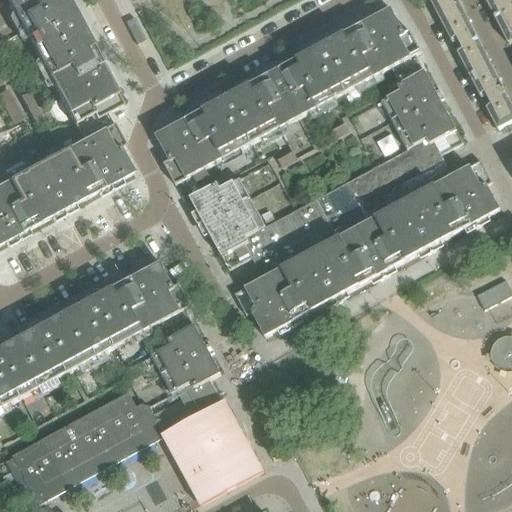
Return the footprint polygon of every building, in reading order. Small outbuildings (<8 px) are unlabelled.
[(65,0),(5,0),(24,34),(48,21),(45,16),(67,3),(65,0)] [(462,11),(456,0),(429,0),(441,22),(462,11)] [(511,10),(511,6),(508,0),(485,0),(495,19),(511,10)] [(82,31),(86,29),(81,20),(77,22),(67,3),(45,16),(48,21),(24,34),(43,69),(67,57),(70,62),(92,50),(82,31)] [(511,44),(511,10),(495,19),(508,46),(509,47),(510,46),(509,46),(511,44)] [(477,39),(462,11),(441,22),(453,46),(458,44),(460,47),(477,39)] [(405,37),(391,12),(372,23),(370,19),(361,24),(363,27),(344,38),(357,63),(353,65),(364,86),(384,75),(422,55),(410,34),(405,37)] [(357,63),(344,38),(325,48),(323,44),(314,49),(316,53),(298,62),(312,88),(317,85),(328,105),(364,86),(353,65),(357,63)] [(490,66),(477,39),(460,47),(461,50),(457,53),(469,77),(490,66)] [(107,77),(111,75),(106,66),(102,68),(92,50),(70,62),(67,57),(43,69),(81,139),(105,127),(101,120),(123,108),(107,77)] [(312,88),(298,62),(279,73),(277,69),(267,74),(269,78),(250,89),(263,114),(258,117),(269,138),(328,105),(317,85),(312,88)] [(401,94),(381,105),(382,106),(390,121),(392,125),(408,154),(427,143),(430,148),(457,134),(457,133),(440,104),(444,102),(444,101),(440,93),(439,93),(436,95),(425,75),(418,62),(394,75),(401,88),(398,89),(401,94)] [(504,94),(490,66),(469,77),(482,101),(487,99),(489,102),(504,94)] [(0,88),(10,83),(2,68),(0,69),(0,88)] [(263,114),(250,89),(231,99),(229,95),(220,100),(223,104),(204,114),(217,139),(222,136),(234,157),(269,138),(258,117),(263,114)] [(15,108),(6,93),(0,96),(0,101),(6,113),(15,108)] [(511,125),(511,108),(504,94),(489,102),(491,106),(486,108),(498,132),(511,125)] [(36,111),(28,96),(20,100),(28,115),(36,111)] [(22,122),(15,108),(6,113),(14,127),(22,122)] [(43,125),(36,111),(28,115),(36,129),(43,125)] [(217,139),(204,114),(185,124),(183,120),(174,125),(176,129),(156,139),(170,164),(165,167),(176,188),(234,157),(222,136),(217,139)] [(113,187),(121,183),(133,177),(120,152),(125,149),(113,128),(56,160),(67,181),(72,178),(85,203),(105,192),(107,196),(116,191),(113,187)] [(334,143),(348,135),(345,128),(330,136),(334,143)] [(457,134),(430,148),(437,161),(441,158),(464,146),(457,134)] [(267,231),(247,242),(250,246),(257,259),(252,261),(254,266),(261,278),(263,282),(265,281),(282,272),(286,270),(311,256),(340,240),(358,231),(375,221),(405,205),(434,189),(451,180),(453,179),(450,175),(444,163),(441,158),(437,161),(430,148),(427,143),(408,154),(374,172),(297,214),(267,231)] [(298,164),(297,163),(293,155),(278,163),(283,172),(298,164)] [(67,212),(74,209),(85,203),(72,178),(67,181),(56,160),(20,179),(31,200),(25,203),(38,228),(58,217),(60,221),(69,216),(67,212)] [(451,180),(434,189),(446,211),(439,214),(453,239),(472,229),(474,233),(483,228),(483,227),(481,224),(501,213),(487,189),(492,186),(481,164),(470,170),(453,179),(451,180)] [(209,177),(185,190),(191,201),(202,222),(198,223),(198,224),(202,233),(206,230),(208,232),(211,239),(223,261),(250,246),(247,242),(267,231),(266,230),(250,201),(248,197),(240,183),(240,182),(221,192),(218,187),(215,188),(209,177)] [(21,238),(28,234),(38,228),(25,203),(31,200),(20,179),(0,189),(0,248),(12,243),(14,246),(23,242),(21,238)] [(405,205),(375,221),(387,243),(392,240),(406,265),(426,254),(428,258),(437,253),(435,249),(453,239),(439,214),(446,211),(434,189),(405,205)] [(358,231),(340,240),(351,262),(346,265),(359,290),(378,280),(380,284),(390,278),(388,274),(406,265),(392,240),(387,243),(375,221),(358,231)] [(286,270),(282,272),(293,294),(299,291),(313,315),(332,305),(334,309),(343,304),(341,300),(359,290),(346,265),(351,262),(340,240),(311,256),(286,270)] [(250,246),(223,261),(230,273),(252,261),(257,259),(250,246)] [(192,309),(180,288),(175,291),(162,266),(142,277),(140,273),(131,278),(133,282),(114,292),(127,316),(123,319),(135,341),(162,326),(186,313),(192,309)] [(246,291),(235,297),(236,298),(247,318),(247,319),(252,316),(266,341),(285,330),(287,334),(296,329),(294,325),(313,315),(299,291),(293,294),(282,272),(265,281),(263,282),(246,291)] [(511,294),(507,283),(477,298),(485,314),(511,299),(511,294)] [(127,316),(114,292),(95,302),(93,298),(84,303),(87,307),(67,317),(81,342),(84,340),(96,362),(135,341),(123,319),(127,316)] [(81,342),(67,317),(49,327),(47,323),(37,328),(39,332),(20,343),(34,368),(30,370),(41,392),(96,362),(84,340),(81,342)] [(170,349),(151,359),(159,374),(162,379),(164,383),(172,397),(173,399),(178,396),(192,388),(195,392),(210,384),(221,377),(211,358),(214,356),(215,356),(210,347),(206,349),(202,342),(195,329),(191,322),(189,317),(165,331),(171,342),(168,344),(170,349)] [(503,374),(508,375),(511,374),(511,340),(507,340),(500,342),(496,345),(492,350),(491,353),(491,357),(492,365),(495,369),(499,372),(503,374)] [(34,368),(20,343),(2,353),(0,349),(0,407),(3,413),(41,392),(30,370),(34,368)] [(46,511),(42,511),(41,508),(68,494),(166,440),(202,508),(206,506),(248,483),(260,477),(265,474),(252,452),(246,441),(226,404),(222,406),(210,384),(195,392),(192,388),(178,396),(187,412),(163,425),(157,423),(150,411),(142,409),(138,411),(129,396),(42,444),(12,460),(13,462),(7,465),(32,511),(46,511)] [(15,482),(12,476),(4,480),(7,486),(15,482)]
